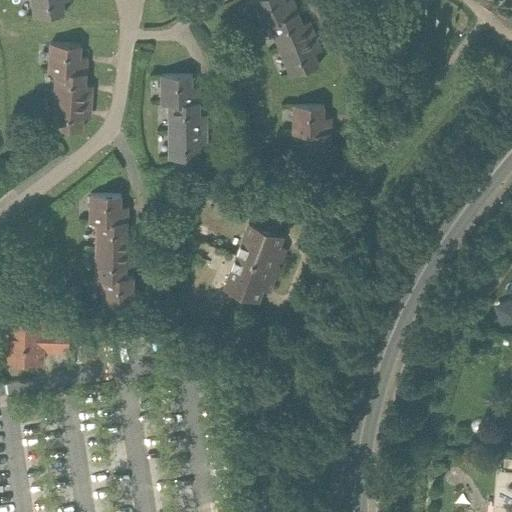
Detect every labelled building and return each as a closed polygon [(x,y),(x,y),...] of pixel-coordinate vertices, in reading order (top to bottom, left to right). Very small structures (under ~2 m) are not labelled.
[(62,0),(31,0),(34,16),(65,12),(62,0)] [(252,0),(264,26),(270,24),(299,12),(295,3),(288,6),(285,0),(252,0)] [(270,24),(280,49),(315,35),(312,26),(305,29),(299,12),(270,24)] [(312,45),(318,42),(315,35),(280,49),(291,75),(319,63),(312,45)] [(48,71),(56,72),(86,73),(87,64),(80,63),(81,44),(50,42),(48,71)] [(56,72),(54,97),(92,100),(92,92),(85,91),(86,73),(56,72)] [(162,103),(169,103),(199,103),(199,93),(192,93),(192,73),(161,73),(162,103)] [(91,109),(92,100),(54,97),(52,126),(83,128),(84,109),(91,109)] [(169,103),(169,128),(207,128),(207,120),(199,120),(199,103),(169,103)] [(293,133),(300,133),(331,133),(331,123),(324,123),(324,103),(293,103),(293,133)] [(207,128),(169,128),(169,158),(200,157),(200,138),(207,138),(207,128)] [(331,151),(331,133),(300,133),(300,160),(338,160),(338,151),(331,151)] [(90,222),(97,222),(127,222),(128,213),(120,212),(121,193),(90,192),(90,222)] [(276,254),(284,233),(277,231),(281,219),(260,211),(256,222),(249,220),(237,250),(279,267),(283,256),(276,254)] [(127,240),(127,222),(97,222),(96,248),(134,249),(134,240),(127,240)] [(95,277),(102,277),(126,275),(126,258),(134,258),(134,249),(96,248),(95,277)] [(279,267),(237,250),(224,286),(230,289),(226,300),(248,308),(252,297),(259,299),(266,279),(273,282),(279,267)] [(133,276),(126,275),(102,277),(102,304),(140,305),(140,296),(133,296),(133,276)] [(511,298),(498,303),(505,324),(511,321),(511,298)] [(46,315),(7,314),(5,359),(45,360),(45,350),(69,351),(70,324),(46,323),(46,315)] [(511,511),(511,456),(505,455),(504,467),(502,467),(498,503),(510,505),(509,511),(511,511)]
